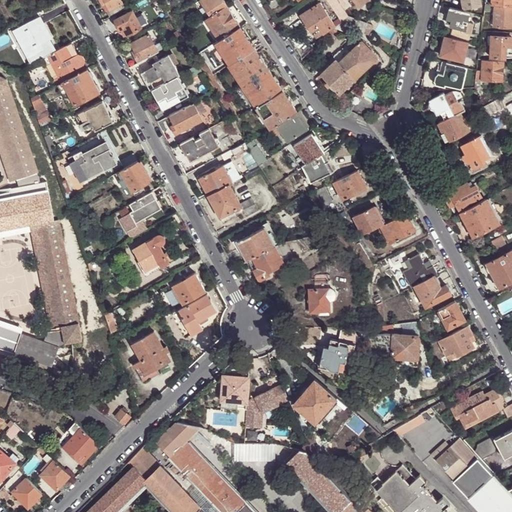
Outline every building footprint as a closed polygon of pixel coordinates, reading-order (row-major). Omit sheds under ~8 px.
[(101,0),(107,10),(119,4),(123,2),(121,0),(101,0)] [(201,0),(211,16),(227,5),(223,0),(201,0)] [(337,0),(344,12),(350,7),(349,4),(345,0),(337,0)] [(481,6),(480,0),(463,0),(465,5),(466,9),(481,6)] [(318,27),(323,34),(334,26),(319,3),(300,17),(311,32),(312,31),(318,27)] [(107,10),(110,17),(123,10),(119,4),(107,10)] [(220,40),(241,26),(227,5),(211,16),(207,19),(220,40)] [(511,28),(511,6),(495,6),(494,14),(494,19),(494,28),(511,28)] [(469,14),(469,13),(450,9),(447,19),(452,21),(450,27),(453,27),(450,38),(468,43),(469,43),(473,24),(467,23),(468,18),(469,14)] [(141,27),(138,20),(132,10),(116,20),(124,36),(141,27)] [(170,17),(181,36),(185,33),(172,12),(169,14),(168,14),(170,17)] [(366,23),(346,16),(334,28),(351,34),(353,30),(363,34),(367,23),(366,23)] [(50,36),(46,28),(40,17),(14,31),(15,32),(20,29),(25,40),(22,41),(28,53),(27,54),(27,56),(41,48),(38,42),(50,36)] [(145,17),(138,20),(141,27),(148,23),(145,17)] [(179,41),(183,38),(181,36),(170,17),(166,19),(179,41)] [(367,23),(363,34),(368,36),(372,25),(367,23)] [(50,26),(46,28),(50,36),(52,38),(56,36),(50,26)] [(230,64),(255,47),(241,26),(220,40),(216,42),(230,64)] [(317,38),(323,34),(318,27),(312,31),(317,38)] [(20,29),(15,32),(27,54),(28,53),(22,41),(25,40),(20,29)] [(511,39),(511,37),(511,38),(511,33),(492,32),(490,57),(507,58),(509,47),(511,47),(511,39)] [(134,55),(139,63),(146,59),(158,52),(157,51),(154,45),(149,34),(131,44),(136,53),(134,55)] [(466,49),(468,43),(450,38),(445,37),(443,47),(440,56),(463,62),(464,57),(466,49)] [(350,53),(361,42),(358,39),(347,50),(343,54),(340,51),(334,58),(336,60),(339,63),(350,53)] [(159,42),(154,45),(157,51),(163,48),(159,42)] [(377,58),(361,42),(350,53),(339,63),(336,60),(320,76),(339,95),(361,73),(377,58)] [(52,62),(62,82),(86,69),(84,65),(85,64),(86,60),(83,55),(80,54),(78,55),(72,43),(44,58),(47,65),(52,62)] [(229,64),(243,85),(268,68),(255,47),(230,64),(229,64)] [(169,54),(175,65),(179,62),(173,52),(169,54)] [(164,74),(167,81),(174,77),(178,75),(179,74),(175,65),(169,54),(158,60),(160,63),(155,65),(147,70),(152,80),(164,74)] [(202,69),(207,78),(212,75),(199,54),(194,57),(198,64),(202,69)] [(502,82),(503,62),(483,61),(482,71),(482,81),(502,82)] [(462,88),(466,68),(439,62),(436,74),(437,74),(435,85),(444,87),(445,85),(460,89),(462,88)] [(198,64),(191,68),(193,73),(202,69),(198,64)] [(100,90),(88,68),(86,69),(62,82),(58,84),(61,91),(67,88),(75,103),(100,90)] [(243,85),(257,106),(282,89),(268,68),(243,85)] [(143,72),(152,89),(167,81),(164,74),(152,80),(147,70),(143,72)] [(479,81),(482,81),(482,71),(476,70),(474,89),(481,87),(479,81)] [(0,130),(17,179),(19,185),(40,181),(8,85),(5,78),(0,74),(0,130)] [(220,100),(226,96),(213,75),(212,75),(207,78),(215,91),(220,100)] [(152,89),(162,109),(189,95),(181,80),(177,82),(174,77),(167,81),(152,89)] [(481,87),(474,89),(480,97),(484,95),(481,87)] [(257,106),(271,127),(276,124),(296,110),(282,89),(257,106)] [(459,113),(465,110),(460,101),(458,102),(457,99),(455,97),(453,93),(450,93),(444,96),(443,93),(428,100),(434,111),(438,109),(440,113),(444,120),(459,113)] [(32,98),(40,123),(50,117),(38,94),(32,98)] [(231,117),(234,121),(239,118),(226,96),(220,100),(231,117)] [(505,96),(483,108),(487,117),(505,108),(505,96)] [(91,119),(94,124),(97,129),(114,120),(104,101),(86,110),(77,115),(82,123),(91,119)] [(193,102),(191,104),(200,121),(202,119),(193,102)] [(174,124),(171,126),(175,134),(200,121),(191,104),(169,116),(174,124)] [(296,110),(276,124),(288,143),(308,129),(296,110)] [(461,117),(459,113),(444,120),(438,124),(442,131),(444,129),(449,140),(468,131),(461,117)] [(490,116),(484,119),(487,126),(488,128),(487,129),(488,132),(492,130),(492,131),(496,129),(490,116)] [(85,129),(94,124),(91,119),(82,123),(85,129)] [(214,138),(209,128),(200,133),(201,137),(195,140),(194,137),(181,144),(186,154),(187,153),(190,161),(218,145),(218,144),(219,142),(217,137),(214,138)] [(444,129),(442,131),(440,132),(445,143),(449,140),(444,129)] [(0,149),(10,180),(17,179),(0,130),(0,149)] [(51,134),(45,137),(50,152),(58,149),(51,134)] [(306,163),(324,152),(322,149),(311,134),(295,145),(306,163)] [(475,139),(469,142),(461,147),(465,155),(462,156),(466,163),(468,162),(473,171),(486,165),(483,160),(491,156),(481,136),(475,139)] [(83,154),(103,143),(101,140),(98,142),(96,138),(79,146),(82,151),(83,154)] [(246,143),(259,165),(267,160),(253,139),(252,140),(246,143)] [(108,141),(103,143),(83,154),(82,151),(70,158),(72,162),(71,163),(82,182),(118,162),(114,156),(116,156),(114,153),(112,154),(110,149),(111,149),(108,141)] [(232,149),(223,154),(226,160),(235,155),(232,149)] [(285,155),(295,171),(300,167),(290,152),(285,155)] [(328,160),(324,152),(306,163),(302,166),(311,182),(319,177),(329,172),(330,172),(325,162),(328,160)] [(125,169),(137,162),(133,156),(121,162),(125,169)] [(334,170),(328,160),(325,162),(330,172),(334,170)] [(151,182),(139,161),(137,162),(125,169),(122,171),(133,192),(141,188),(151,182)] [(199,178),(208,196),(230,184),(232,182),(240,178),(231,161),(223,165),(199,178)] [(367,188),(358,170),(334,182),(342,200),(367,188)] [(133,192),(122,171),(119,173),(126,187),(130,194),(133,192)] [(329,172),(319,177),(321,180),(331,175),(329,172)] [(126,187),(119,173),(117,174),(124,188),(126,187)] [(0,188),(0,214),(29,209),(34,208),(51,205),(46,180),(40,181),(19,185),(0,188)] [(456,189),(455,188),(443,194),(450,207),(455,204),(458,210),(466,206),(466,204),(480,197),(475,186),(473,188),(469,189),(466,183),(456,189)] [(230,184),(208,196),(220,217),(221,217),(234,210),(238,207),(241,206),(240,204),(230,184)] [(325,186),(315,191),(323,207),(333,202),(325,186)] [(146,196),(141,188),(133,192),(138,200),(146,196)] [(162,209),(153,192),(146,196),(138,200),(131,204),(135,210),(121,218),(132,238),(148,228),(143,220),(162,209)] [(502,221),(490,198),(486,200),(498,223),(502,221)] [(241,206),(243,210),(254,204),(252,199),(240,204),(241,206)] [(498,223),(486,200),(459,214),(472,238),(498,224),(498,223)] [(58,204),(51,205),(34,208),(55,328),(62,326),(65,343),(83,340),(58,204)] [(254,204),(243,210),(244,212),(243,212),(246,217),(258,210),(254,204)] [(455,204),(450,207),(452,213),(458,210),(455,204)] [(243,210),(241,206),(238,207),(234,210),(237,215),(241,213),(243,212),(244,212),(243,210)] [(352,217),(361,235),(381,225),(383,224),(374,206),(352,217)] [(34,208),(29,209),(50,329),(55,328),(34,208)] [(234,210),(221,217),(223,223),(237,215),(234,210)] [(415,230),(406,213),(392,220),(383,224),(381,225),(390,244),(415,230)] [(184,222),(179,215),(168,221),(172,228),(184,222)] [(265,227),(275,246),(279,243),(268,222),(263,224),(264,227),(265,227)] [(81,224),(76,227),(78,234),(85,230),(81,224)] [(246,253),(250,259),(253,258),(275,246),(265,227),(264,227),(243,238),(242,238),(238,241),(236,241),(244,254),(246,253)] [(330,227),(322,231),(324,235),(332,232),(330,227)] [(500,237),(497,231),(487,236),(490,242),(500,237)] [(145,270),(158,262),(162,267),(169,263),(160,245),(162,243),(164,242),(164,239),(163,236),(161,234),(158,235),(155,236),(147,241),(133,249),(145,270)] [(508,252),(500,237),(490,242),(498,258),(508,252)] [(232,242),(245,261),(248,260),(250,259),(246,253),(244,254),(236,241),(235,240),(232,242)] [(279,243),(275,246),(284,264),(295,259),(286,241),(281,242),(279,243)] [(257,267),(253,269),(259,281),(270,275),(268,272),(284,264),(275,246),(253,258),(257,267)] [(511,281),(511,250),(508,252),(498,258),(485,264),(499,289),(511,281)] [(88,262),(97,257),(94,251),(85,255),(88,262)] [(403,271),(410,287),(414,285),(434,274),(437,273),(432,265),(430,266),(428,261),(423,263),(419,254),(406,260),(410,268),(403,271)] [(250,259),(248,260),(253,269),(257,267),(253,258),(250,259)] [(183,304),(206,292),(196,273),(173,286),(183,304)] [(314,288),(328,287),(327,274),(316,274),(313,276),(314,288)] [(414,285),(416,289),(426,307),(451,294),(446,285),(441,287),(434,274),(414,285)] [(319,311),(327,311),(329,311),(328,300),(330,299),(332,299),(333,298),(333,297),(334,295),(334,293),(334,292),(333,291),(333,290),(332,289),(331,288),(330,288),(328,287),(314,288),(309,288),(310,311),(319,311)] [(190,332),(201,326),(199,322),(217,312),(207,294),(180,310),(184,317),(183,318),(190,332)] [(376,305),(381,303),(381,302),(377,294),(372,297),(376,305)] [(455,301),(438,309),(447,328),(464,319),(455,301)] [(112,309),(105,314),(108,323),(117,321),(112,309)] [(120,331),(117,321),(108,323),(112,333),(120,331)] [(417,334),(420,330),(416,321),(365,329),(365,337),(386,333),(417,334)] [(472,334),(467,325),(439,341),(446,355),(455,351),(457,356),(474,347),(471,341),(469,336),(472,334)] [(203,329),(201,326),(190,332),(192,335),(203,329)] [(354,344),(355,328),(341,328),(338,340),(354,344)] [(167,353),(164,348),(155,332),(132,344),(141,359),(139,361),(146,375),(157,368),(171,360),(167,353)] [(417,366),(417,359),(419,334),(417,334),(386,333),(365,337),(364,356),(401,358),(401,365),(417,366)] [(52,365),(58,346),(49,343),(22,334),(16,352),(52,365)] [(49,343),(58,346),(60,341),(50,338),(49,343)] [(354,344),(338,340),(330,338),(328,347),(328,351),(322,349),(319,367),(338,371),(340,361),(345,362),(347,353),(352,354),(354,344)] [(172,350),(167,353),(171,360),(176,358),(172,350)] [(455,351),(446,355),(449,360),(457,356),(455,351)] [(146,375),(139,361),(134,364),(144,382),(159,374),(157,368),(146,375)] [(238,401),(246,402),(247,399),(248,377),(224,375),(223,386),(225,387),(224,400),(238,401)] [(315,421),(336,397),(314,378),(294,401),(294,403),(295,405),(315,421)] [(280,382),(250,398),(246,408),(245,426),(261,427),(262,412),(288,398),(280,382)] [(225,387),(223,386),(221,406),(237,408),(238,401),(224,400),(225,387)] [(491,399),(498,395),(499,394),(495,386),(483,393),(481,389),(467,396),(468,397),(449,407),(454,415),(460,412),(466,423),(478,417),(479,419),(499,409),(494,400),(492,401),(491,399)] [(504,406),(498,395),(491,399),(492,401),(494,400),(499,409),(504,406)] [(511,403),(503,408),(507,417),(511,413),(511,403)] [(126,424),(135,419),(129,412),(122,407),(116,415),(126,424)] [(12,436),(20,427),(14,421),(6,431),(12,436)] [(199,426),(177,421),(157,441),(199,485),(210,497),(219,506),(225,511),(253,511),(187,443),(185,440),(199,426)] [(81,427),(75,422),(67,429),(74,435),(81,427)] [(202,427),(199,426),(185,440),(187,443),(189,440),(200,430),(202,427)] [(81,462),(99,443),(81,427),(74,435),(63,446),(81,462)] [(511,428),(494,437),(499,449),(504,457),(511,452),(511,428)] [(74,435),(67,429),(62,435),(60,439),(60,443),(63,446),(74,435)] [(476,447),(472,451),(480,459),(486,456),(499,449),(494,437),(493,435),(479,442),(477,443),(476,447)] [(228,439),(222,436),(220,441),(232,447),(235,448),(235,442),(228,439)] [(452,479),(468,496),(492,473),(493,472),(480,459),(472,451),(459,437),(450,445),(444,451),(439,446),(431,453),(454,477),(452,479)] [(258,511),(189,440),(187,443),(253,511),(258,511)] [(446,440),(439,446),(444,451),(450,445),(446,440)] [(235,442),(235,448),(235,460),(275,460),(275,443),(243,443),(236,443),(235,442)] [(45,460),(50,455),(40,446),(36,451),(45,460)] [(111,511),(145,478),(177,511),(194,511),(200,507),(188,495),(142,446),(128,461),(132,465),(85,511),(111,511)] [(7,472),(16,461),(19,457),(13,452),(10,456),(0,447),(0,477),(1,479),(7,472)] [(302,450),(300,449),(295,455),(288,461),(335,511),(336,511),(340,509),(351,499),(351,498),(348,495),(340,486),(334,480),(330,475),(308,452),(307,452),(306,451),(302,450)] [(295,455),(293,452),(284,460),(286,463),(288,461),(295,455)] [(311,453),(308,452),(330,475),(334,472),(329,467),(330,467),(325,463),(316,454),(311,453)] [(45,460),(50,464),(54,460),(50,455),(45,460)] [(57,489),(69,475),(54,460),(50,464),(41,474),(57,489)] [(19,469),(22,466),(16,461),(7,472),(13,476),(19,469)] [(330,511),(335,511),(288,461),(286,463),(330,511)] [(378,500),(389,511),(448,511),(447,511),(446,511),(443,508),(449,503),(443,497),(438,501),(426,488),(425,488),(422,485),(426,481),(419,475),(415,478),(403,464),(382,483),(375,489),(382,497),(378,500)] [(13,490),(27,477),(19,469),(13,476),(5,484),(12,491),(13,490)] [(495,476),(492,473),(468,496),(483,511),(511,511),(511,493),(507,488),(495,476)] [(27,505),(41,493),(27,477),(13,490),(15,491),(19,497),(27,505)] [(177,511),(145,478),(111,511),(117,511),(143,486),(145,484),(172,511),(177,511)] [(199,485),(188,495),(200,507),(210,497),(199,485)] [(16,500),(19,497),(15,491),(11,495),(16,500)] [(200,507),(204,511),(212,511),(219,506),(210,497),(200,507)] [(355,511),(360,508),(351,499),(340,509),(341,511),(355,511)]
